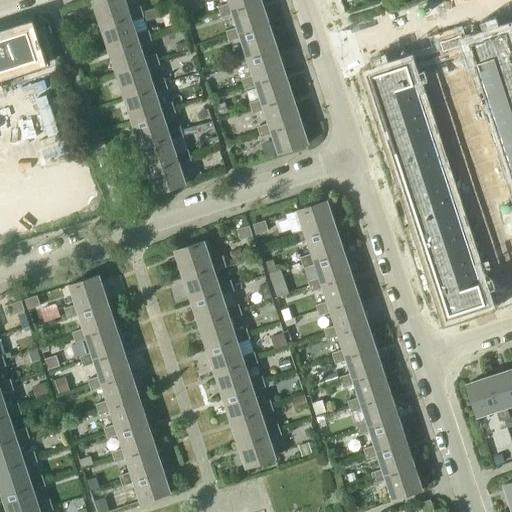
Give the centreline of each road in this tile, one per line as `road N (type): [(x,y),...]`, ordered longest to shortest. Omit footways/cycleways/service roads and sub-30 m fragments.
road 1 (residential): [(0,263),(351,155)]
road 2 (residential): [(422,354),(351,155)]
road 3 (residential): [(470,511),(422,354)]
road 4 (residential): [(351,155),(297,0)]
